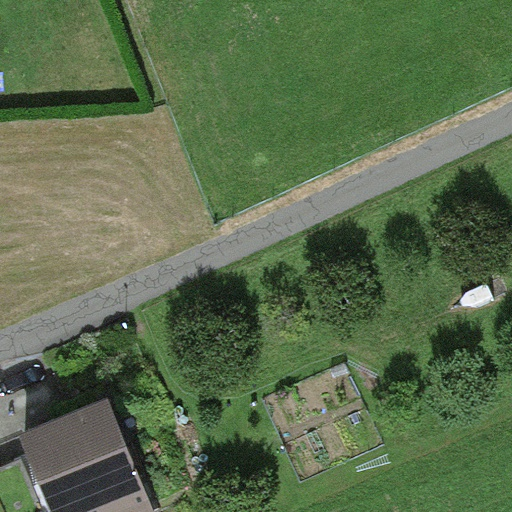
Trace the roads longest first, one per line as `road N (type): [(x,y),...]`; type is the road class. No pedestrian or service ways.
road 1 (track): [(511,113),(144,286)]
road 2 (residential): [(144,286),(0,344)]
